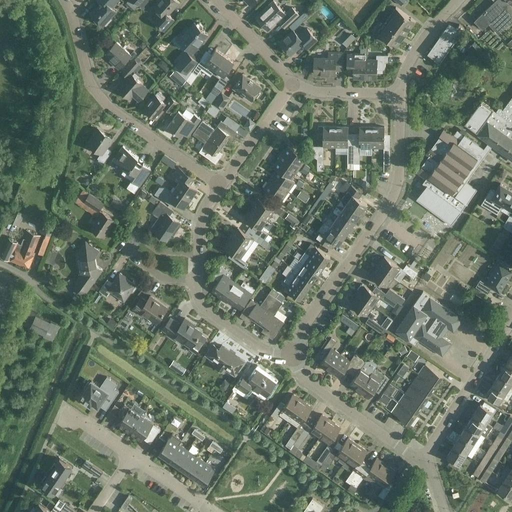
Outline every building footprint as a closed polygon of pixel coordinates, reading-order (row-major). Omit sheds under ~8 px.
[(90,14),(103,25),(116,11),(111,7),(117,0),(98,0),(101,2),(90,14)] [(152,20),(164,32),(175,20),(169,14),(179,2),(176,0),(159,0),(153,7),(159,12),(152,20)] [(285,13),(273,0),(256,17),(260,21),(259,22),(262,27),(264,26),(268,31),(278,21),(285,28),(299,15),(292,6),(285,13)] [(489,23),(498,33),(511,19),(511,0),(493,0),(495,1),(475,21),(483,29),(489,23)] [(397,47),(416,22),(396,7),(378,32),(397,47)] [(177,38),(192,52),(204,39),(203,38),(207,34),(202,29),(203,27),(203,25),(200,23),(198,23),(196,24),(195,22),(189,29),(187,27),(177,38)] [(435,59),(440,63),(466,27),(460,24),(457,28),(450,23),(428,54),(435,58),(435,59)] [(279,42),(290,55),(302,44),(307,49),(318,40),(307,27),(298,35),(293,30),(279,42)] [(345,47),(355,37),(349,32),(339,41),(345,47)] [(109,60),(118,68),(131,54),(116,41),(106,53),(112,58),(109,60)] [(206,63),(215,69),(225,55),(216,49),(206,63)] [(199,62),(187,52),(173,68),(186,80),(199,62)] [(314,74),(335,74),(335,69),(343,70),(343,53),(329,53),(328,58),(314,58),(314,74)] [(354,79),(365,79),(366,59),(366,54),(347,54),(346,69),(354,69),(354,79)] [(215,69),(211,75),(219,80),(214,87),(220,92),(229,80),(224,76),(234,62),(225,55),(215,69)] [(365,79),(377,79),(377,70),(383,70),(385,68),(386,62),(388,62),(389,55),(377,55),(377,59),(366,59),(365,79)] [(122,73),(127,78),(140,64),(139,63),(141,61),(137,57),(135,59),(122,73)] [(132,95),(139,101),(148,90),(142,84),(137,79),(139,77),(135,72),(133,75),(132,74),(118,89),(129,99),(132,95)] [(258,91),(261,87),(243,74),(233,88),(252,100),(255,96),(257,98),(260,93),(258,91)] [(143,108),(156,119),(165,108),(170,113),(178,102),(170,96),(165,102),(163,101),(165,98),(165,96),(159,92),(157,92),(155,94),(143,108)] [(222,92),(213,104),(222,110),(230,98),(222,92)] [(417,173),(426,180),(423,184),(427,186),(417,200),(451,226),(478,190),(467,182),(494,145),(511,158),(511,96),(503,110),(499,107),(496,112),(481,101),(464,124),(489,142),(484,149),(465,135),(464,136),(458,131),(454,136),(444,129),(441,134),(440,135),(442,137),(433,150),(430,148),(426,154),(429,157),(417,173)] [(167,127),(181,136),(188,126),(193,129),(200,119),(194,114),(190,119),(178,111),(167,127)] [(198,127),(224,145),(228,139),(231,141),(238,132),(221,120),(215,129),(202,120),(198,127)] [(336,146),(336,126),(324,126),(324,146),(336,146)] [(348,127),(336,126),(336,146),(348,146),(348,127)] [(199,151),(216,163),(222,154),(219,151),(224,145),(198,127),(193,134),(205,143),(199,151)] [(372,127),(360,127),(360,147),(372,147),(372,127)] [(372,127),(372,147),(384,147),(384,127),(372,127)] [(97,158),(104,163),(111,152),(107,149),(113,139),(97,128),(93,134),(93,135),(87,144),(101,153),(97,158)] [(127,187),(134,192),(151,169),(143,164),(141,167),(135,163),(139,157),(123,146),(113,160),(125,168),(122,173),(132,180),(127,187)] [(288,146),(282,154),(300,167),(306,159),(288,146)] [(277,162),(295,175),(300,167),(282,154),(277,162)] [(274,172),(293,185),(295,182),(291,179),(295,175),(277,162),(273,167),(276,169),(274,172)] [(179,182),(175,187),(191,198),(197,188),(190,183),(194,178),(178,166),(170,177),(179,182)] [(274,172),(269,180),(287,193),(293,185),(274,172)] [(269,180),(263,188),(281,201),(287,193),(269,180)] [(483,201),(490,205),(488,208),(498,214),(504,205),(511,209),(511,190),(500,183),(495,191),(491,189),(483,201)] [(362,213),(364,215),(366,212),(364,210),(368,204),(359,198),(362,193),(351,185),(347,190),(348,191),(342,199),(347,203),(362,213)] [(191,198),(175,187),(172,192),(165,187),(159,187),(154,194),(169,205),(173,200),(184,207),(191,198)] [(320,196),(324,199),(328,193),(324,190),(320,196)] [(309,197),(301,191),(297,197),(305,203),(309,197)] [(104,203),(89,193),(85,200),(99,210),(104,203)] [(314,204),(319,207),(324,199),(320,196),(314,204)] [(251,209),(267,220),(274,211),(284,218),(288,213),(269,200),(266,205),(258,199),(251,209)] [(152,230),(154,231),(154,232),(166,241),(171,234),(174,236),(182,224),(179,222),(180,222),(170,216),(174,211),(160,201),(152,212),(159,217),(152,227),(152,230)] [(341,211),(356,221),(360,216),(363,218),(364,215),(362,213),(347,203),(342,210),(341,211)] [(309,212),(313,215),(319,207),(314,204),(309,212)] [(352,226),(356,221),(341,211),(342,210),(337,207),(333,212),(338,215),(336,219),(353,231),(355,228),(352,226)] [(267,220),(251,209),(244,218),(261,230),(267,220)] [(109,227),(114,220),(102,212),(99,217),(91,228),(105,237),(111,228),(109,227)] [(302,222),(306,225),(309,220),(313,215),(309,212),(305,217),(302,222)] [(511,232),(511,216),(509,215),(502,227),(511,232)] [(325,223),(345,237),(348,231),(351,234),(353,231),(336,219),(334,222),(328,219),(325,223)] [(314,237),(332,248),(335,243),(342,247),(344,244),(341,242),(345,237),(325,223),(324,222),(319,230),(318,230),(314,237)] [(37,253),(46,256),(54,232),(42,227),(40,233),(45,235),(44,238),(43,237),(37,253)] [(231,237),(247,249),(254,239),(238,228),(231,237)] [(0,255),(29,267),(42,237),(27,230),(22,244),(18,242),(19,242),(9,238),(0,255)] [(265,239),(268,234),(262,231),(259,236),(265,239)] [(256,241),(259,243),(266,248),(270,243),(265,239),(259,236),(256,241)] [(228,257),(244,268),(247,263),(241,258),(247,249),(231,237),(224,247),(232,252),(228,257)] [(283,249),(287,251),(293,243),(289,240),(283,249)] [(75,284),(77,294),(87,292),(102,270),(97,266),(95,256),(99,251),(86,241),(76,255),(82,259),(84,268),(80,274),(81,275),(75,284)] [(305,251),(324,265),(330,257),(315,246),(310,243),(305,251)] [(467,243),(458,263),(483,275),(493,255),(467,243)] [(303,263),(318,274),(324,265),(305,251),(299,260),(303,263)] [(402,270),(403,270),(384,257),(380,263),(378,266),(393,277),(399,281),(405,272),(402,270)] [(294,268),(313,282),(318,274),(303,263),(299,260),(294,268)] [(511,271),(499,263),(486,284),(480,280),(476,287),(488,294),(492,288),(500,293),(511,273),(511,271)] [(418,272),(406,264),(403,270),(402,270),(405,272),(414,278),(418,272)] [(212,290),(223,298),(234,281),(229,277),(232,273),(220,265),(212,277),(218,281),(212,290)] [(371,275),(387,287),(393,277),(378,266),(371,275)] [(287,276),(307,290),(313,282),(294,268),(294,269),(292,268),(287,276)] [(126,278),(126,277),(120,273),(113,283),(108,279),(99,291),(107,297),(111,292),(124,301),(133,289),(134,290),(138,285),(134,281),(132,283),(126,278)] [(286,289),(300,299),(307,290),(287,276),(284,281),(289,284),(286,289)] [(223,298),(234,305),(239,298),(245,303),(252,293),(255,289),(243,281),(240,285),(234,281),(223,298)] [(372,291),(364,286),(362,284),(360,285),(358,289),(358,291),(360,292),(357,295),(373,306),(379,297),(399,311),(403,305),(402,304),(386,293),(376,286),(372,291)] [(251,319),(257,324),(279,293),(272,288),(260,305),(252,299),(240,316),(249,322),(251,319)] [(386,293),(402,304),(405,299),(389,288),(386,293)] [(419,340),(443,356),(452,342),(443,336),(449,329),(454,332),(463,319),(430,296),(429,296),(423,291),(395,331),(415,345),(419,340)] [(261,331),(272,339),(284,322),(274,315),(282,302),(285,297),(279,293),(257,324),(264,328),(261,331)] [(365,322),(382,335),(387,329),(373,319),(376,315),(370,311),(373,306),(357,295),(351,304),(366,315),(369,317),(365,322)] [(144,314),(156,323),(167,307),(151,296),(147,301),(141,298),(134,309),(143,316),(144,314)] [(20,327),(53,339),(59,323),(26,311),(20,327)] [(189,349),(196,354),(207,338),(201,334),(202,332),(192,325),(193,324),(185,318),(180,325),(171,318),(162,330),(183,344),(184,343),(190,347),(189,349)] [(320,364),(330,370),(341,354),(332,348),(337,341),(331,337),(321,352),(326,356),(320,364)] [(227,370),(235,376),(245,361),(222,345),(220,349),(213,344),(206,355),(216,362),(213,365),(225,373),(227,370)] [(413,360),(418,355),(412,349),(407,354),(413,360)] [(330,370),(339,377),(344,369),(350,373),(360,359),(354,354),(350,361),(341,354),(330,370)] [(350,385),(359,391),(372,372),(373,373),(373,371),(369,368),(367,368),(365,371),(361,369),(365,362),(360,359),(350,373),(355,377),(350,385)] [(396,373),(404,377),(409,366),(402,362),(396,373)] [(511,366),(507,363),(500,373),(511,380),(511,366)] [(425,364),(418,374),(437,387),(443,377),(425,364)] [(251,386),(266,397),(276,382),(258,368),(250,379),(244,374),(236,387),(246,394),(251,386)] [(359,391),(368,398),(374,390),(379,393),(389,379),(384,375),(381,379),(373,373),(372,372),(359,391)] [(493,384),(511,395),(511,393),(511,389),(509,388),(511,383),(511,380),(500,373),(493,384)] [(418,374),(412,383),(430,396),(437,387),(418,374)] [(90,383),(88,382),(83,388),(85,390),(84,392),(83,392),(82,394),(80,398),(82,399),(80,400),(88,405),(89,404),(91,405),(92,403),(98,406),(99,405),(106,410),(119,392),(114,388),(117,384),(107,377),(100,387),(91,381),(90,383)] [(412,383),(405,393),(423,406),(430,396),(412,383)] [(390,396),(395,389),(389,384),(384,392),(390,396)] [(486,395),(499,403),(503,397),(508,400),(511,395),(493,384),(486,395)] [(405,393),(399,402),(417,415),(423,406),(405,393)] [(279,414),(288,421),(302,401),(293,394),(285,405),(280,402),(272,413),(277,417),(279,414)] [(290,437),(295,440),(306,427),(311,418),(307,415),(312,407),(302,401),(288,421),(297,427),(290,437)] [(399,402),(392,412),(410,425),(417,415),(399,402)] [(130,432),(141,415),(124,404),(116,416),(121,420),(119,424),(120,425),(119,427),(124,430),(125,428),(130,432)] [(494,412),(480,404),(474,414),(487,423),(494,412)] [(320,437),(331,421),(322,414),(316,422),(311,418),(306,427),(295,440),(296,441),(290,450),(294,453),(298,447),(311,430),(320,437)] [(480,434),(485,437),(492,426),(487,423),(474,414),(467,425),(480,433),(480,434)] [(158,427),(141,415),(130,432),(135,435),(134,437),(139,440),(140,439),(142,440),(145,436),(152,441),(160,428),(158,427)] [(504,433),(505,434),(511,423),(511,416),(510,415),(505,423),(500,431),(504,433)] [(331,421),(320,437),(329,443),(341,427),(331,421)] [(474,444),(480,434),(480,433),(467,425),(460,435),(474,444)] [(493,442),(498,445),(505,434),(500,431),(493,442)] [(182,440),(172,434),(159,453),(168,459),(182,440)] [(454,446),(467,454),(474,444),(460,435),(454,446)] [(506,450),(511,440),(511,439),(507,436),(500,447),(506,450)] [(338,460),(343,464),(346,460),(358,444),(348,438),(343,445),(338,442),(332,449),(325,460),(330,464),(334,458),(338,461),(338,460)] [(487,452),(492,455),(498,445),(493,442),(487,452)] [(188,450),(179,444),(168,459),(177,465),(188,450)] [(351,484),(367,461),(362,458),(367,451),(358,444),(346,460),(343,464),(342,466),(347,469),(351,464),(354,466),(352,470),(353,470),(345,480),(351,484)] [(316,460),(322,464),(325,460),(332,449),(327,445),(316,460)] [(448,464),(460,472),(463,467),(460,465),(467,454),(454,446),(447,457),(451,460),(448,464)] [(494,458),(499,461),(506,450),(500,447),(494,458)] [(197,456),(188,450),(177,465),(186,471),(197,456)] [(480,463),(485,466),(492,455),(487,452),(480,463)] [(206,462),(197,456),(186,471),(195,478),(206,462)] [(347,489),(353,493),(357,487),(356,487),(363,478),(372,484),(375,481),(375,480),(386,464),(377,458),(372,465),(367,461),(351,484),(347,489)] [(487,468),(492,472),(499,461),(494,458),(487,468)] [(51,471),(51,472),(64,480),(72,468),(60,459),(56,464),(54,463),(50,470),(51,471)] [(215,469),(206,462),(195,478),(204,484),(215,469)] [(485,466),(480,463),(473,474),(478,477),(485,466)] [(93,464),(89,470),(99,477),(103,471),(93,464)] [(378,495),(383,498),(393,484),(388,481),(395,471),(386,464),(375,480),(375,481),(384,487),(378,495)] [(492,472),(487,468),(480,480),(485,483),(492,472)] [(67,483),(51,472),(47,477),(46,476),(41,483),(42,484),(42,485),(46,488),(45,490),(52,495),(53,493),(54,494),(60,486),(64,489),(67,483)] [(511,499),(511,497),(511,484),(505,480),(498,491),(511,499)] [(320,511),(324,506),(312,498),(303,511),(304,511),(320,511)] [(56,505),(62,509),(66,511),(75,511),(76,510),(60,499),(56,505)] [(51,511),(52,511),(39,503),(35,508),(34,507),(30,511),(51,511)]
